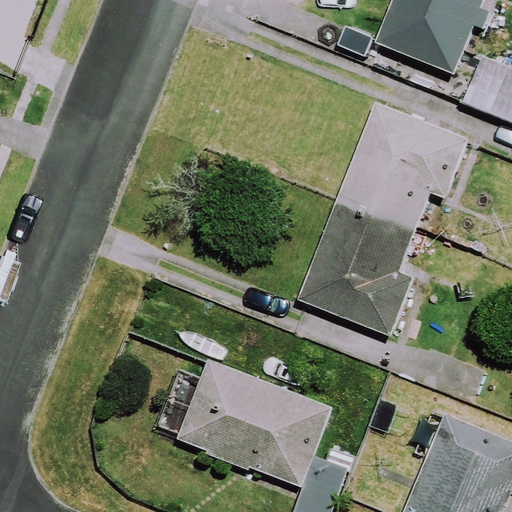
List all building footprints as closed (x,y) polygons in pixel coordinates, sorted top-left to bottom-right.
[(485,0),(403,0),(384,49),(455,77),(485,0)] [(511,73),(487,63),(470,107),(511,123),(511,73)] [(472,143),(376,106),(355,160),(301,303),(390,337),(411,281),(399,276),(433,188),(453,195),(472,143)] [(335,416),(196,358),(164,435),(294,489),(286,510),(291,511),(336,511),(358,461),(340,453),(323,446),(335,416)] [(502,511),(511,489),(511,448),(392,399),(378,434),(436,458),(413,511),(502,511)]
